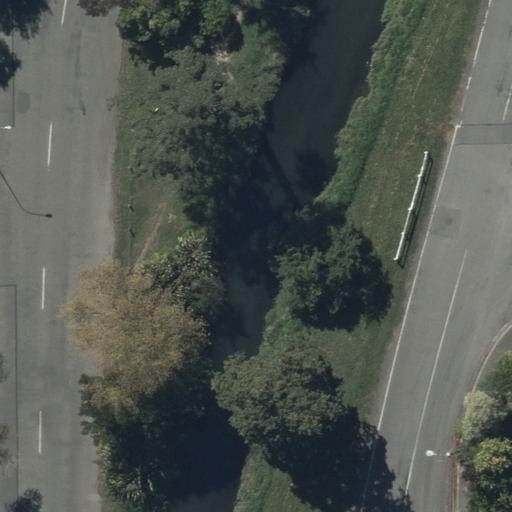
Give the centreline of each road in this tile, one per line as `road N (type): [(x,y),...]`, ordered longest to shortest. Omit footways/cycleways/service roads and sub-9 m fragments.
road 1 (residential): [(39,511),(62,0)]
road 2 (unclassified): [(484,219),(412,511)]
